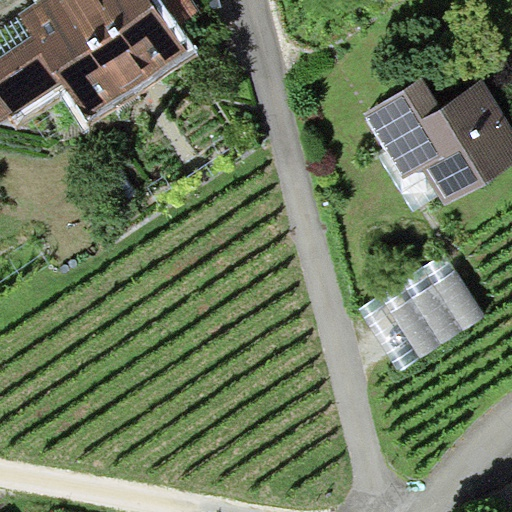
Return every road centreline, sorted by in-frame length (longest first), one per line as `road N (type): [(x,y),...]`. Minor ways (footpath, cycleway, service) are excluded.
road 1 (unclassified): [(381,511),(246,0)]
road 2 (track): [(0,479),(188,511)]
road 3 (residential): [(415,511),(511,418)]
